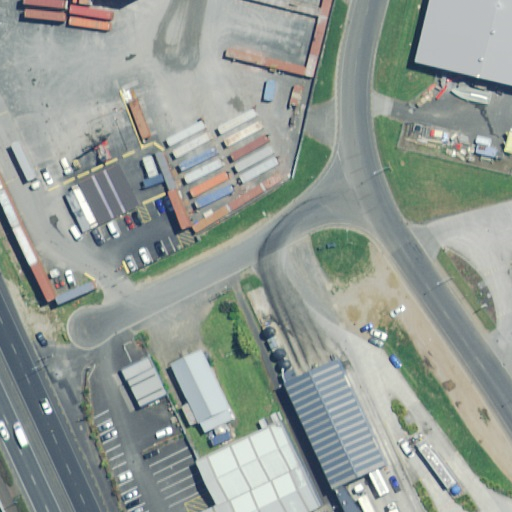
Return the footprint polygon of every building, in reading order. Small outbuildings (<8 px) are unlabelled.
[(511,0),(424,0),(408,67),(511,92),(511,0)] [(194,35),(180,34),(179,45),(194,46),(194,35)] [(213,112),(210,52),(130,57),(134,116),(213,112)] [(111,184),(102,172),(71,196),(79,207),(74,210),(82,219),(86,216),(104,241),(146,209),(121,176),(111,184)] [(271,308),(262,287),(247,293),(255,315),(271,308)] [(202,348),(171,364),(205,432),(236,417),(202,348)] [(168,391),(151,358),(124,372),(140,405),(168,391)] [(344,358),(291,381),(336,487),(389,465),(344,358)] [(284,420),(198,459),(219,504),(304,465),(284,420)] [(201,511),(309,511),(323,506),(304,465),(219,504),(201,511)]
